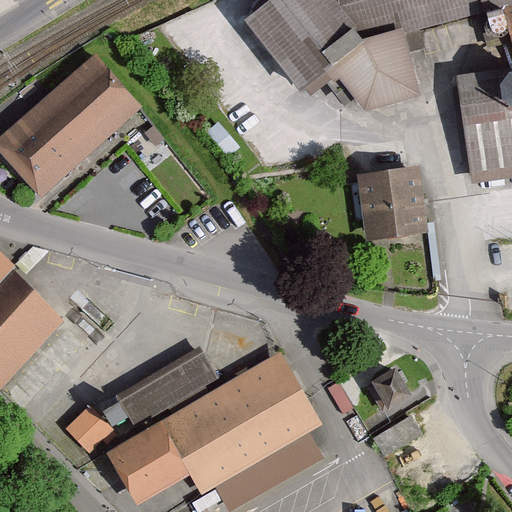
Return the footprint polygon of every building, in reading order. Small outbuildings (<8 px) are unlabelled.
[(511,14),(511,0),(279,0),(253,21),(313,100),(342,78),(375,115),(401,108),(430,99),(415,38),(486,19),(511,14)] [(511,14),(486,19),(491,48),(509,45),(511,60),(511,71),(456,82),(474,188),(511,181),(511,14)] [(0,146),(0,153),(44,203),(149,109),(101,55),(0,146)] [(414,170),(361,177),(370,238),(422,231),(414,170)] [(0,244),(0,282),(19,261),(0,244)] [(0,301),(0,387),(64,321),(21,280),(0,301)] [(220,382),(202,351),(116,400),(134,431),(220,382)] [(324,427),(282,355),(112,453),(143,506),(193,478),(203,496),(324,427)] [(401,360),(368,377),(383,407),(416,390),(401,360)] [(352,377),(327,392),(342,416),(367,401),(352,377)] [(112,433),(89,410),(67,432),(89,455),(112,433)] [(374,434),(386,453),(425,429),(413,410),(374,434)]
